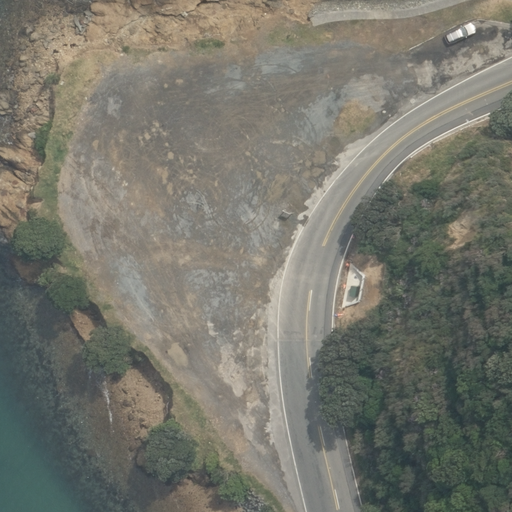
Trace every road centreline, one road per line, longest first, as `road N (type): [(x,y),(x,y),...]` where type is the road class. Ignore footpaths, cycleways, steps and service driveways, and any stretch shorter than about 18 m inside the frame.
road 1 (unknown): [(326,511),(148,318),(114,259),(112,218),(146,172),(188,141),(255,139),(376,164)]
road 2 (unclassified): [(340,511),(308,336),(324,245),(386,153),(444,112),(511,82)]
